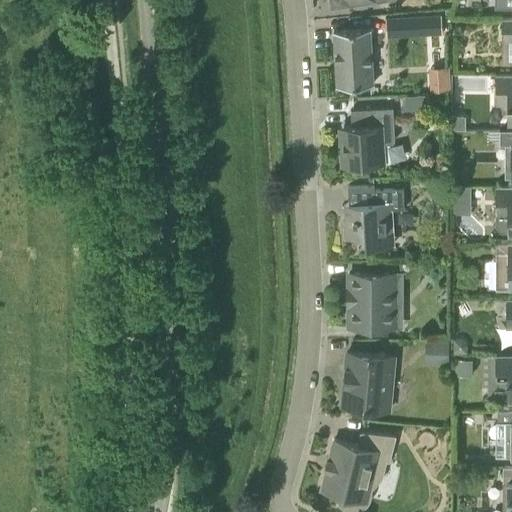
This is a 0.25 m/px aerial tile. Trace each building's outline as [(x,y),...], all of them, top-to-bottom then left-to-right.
[(422,32),(445,31),(444,12),(421,13),(422,32)] [(511,17),(502,18),(502,39),(511,38),(511,17)] [(370,28),(334,30),(337,86),(373,84),(370,28)] [(429,65),(431,87),(452,86),(450,64),(429,65)] [(511,73),(495,74),(495,88),(495,102),(507,102),(507,120),(511,119),(511,73)] [(392,143),(395,140),(393,107),(351,109),(352,125),(340,126),(342,166),(384,163),(383,143),(392,143)] [(511,170),(511,129),(499,130),(499,144),(511,144),(511,170)] [(454,209),(471,210),(472,184),(455,184),(454,209)] [(511,185),(495,186),(495,226),(501,232),(511,231),(511,185)] [(349,204),(344,204),(346,238),(365,237),(365,245),(393,244),(391,209),(404,208),(403,188),(348,190),(349,204)] [(511,241),(495,242),(496,261),(497,266),(500,270),(503,272),(507,273),(509,273),(509,288),(511,287),(511,241)] [(394,272),(349,272),(349,326),(394,326),(394,272)] [(394,356),(347,351),(345,367),(343,383),(344,383),(342,405),(389,409),(394,356)] [(511,353),(495,354),(495,379),(507,379),(507,400),(511,399),(511,353)] [(511,409),(498,410),(498,419),(498,420),(506,420),(506,456),(511,455),(511,409)] [(332,491),(337,500),(336,501),(337,502),(340,500),(341,502),(343,503),(344,505),(346,506),(348,507),(350,507),(353,508),(355,507),(357,507),(359,506),(361,505),(363,504),(364,502),(366,501),(367,499),(368,497),(368,495),(368,492),(368,490),(368,488),(367,486),(366,484),(378,477),(383,459),(390,461),(396,435),(362,431),(361,433),(362,433),(359,445),(333,439),(328,458),(327,457),(324,468),(325,469),(321,488),(332,491)] [(511,510),(511,465),(503,466),(503,481),(507,481),(507,510),(511,510)]
